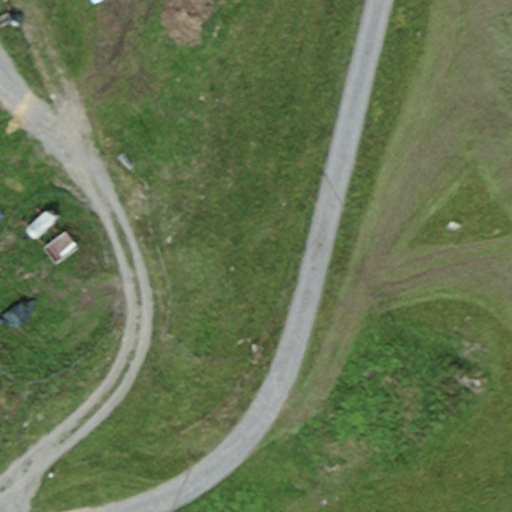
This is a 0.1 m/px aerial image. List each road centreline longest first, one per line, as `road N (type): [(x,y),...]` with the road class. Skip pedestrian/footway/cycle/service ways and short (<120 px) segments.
road 1 (track): [(126,511),(170,496),(236,446),(284,366),(380,0)]
road 2 (track): [(0,81),(87,167),(141,280),(132,359),(90,412),(0,498)]
